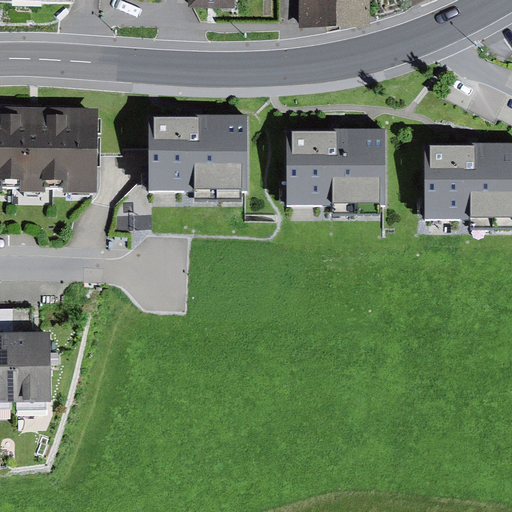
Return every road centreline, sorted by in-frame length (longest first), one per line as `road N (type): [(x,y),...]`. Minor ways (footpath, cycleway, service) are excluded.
road 1 (primary): [(501,0),(403,44),(289,67),(0,61)]
road 2 (residential): [(0,271),(167,271)]
